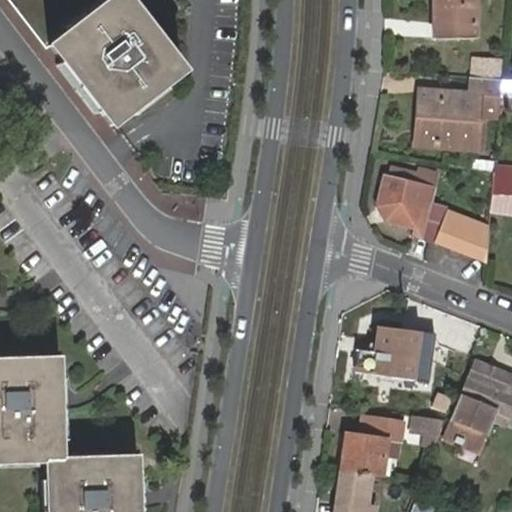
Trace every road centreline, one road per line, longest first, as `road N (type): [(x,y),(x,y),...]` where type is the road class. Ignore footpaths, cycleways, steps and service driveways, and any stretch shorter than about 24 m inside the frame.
road 1 (residential): [(0,30),(129,204),(171,233),(255,250)]
road 2 (secondary): [(278,511),(318,250)]
road 3 (secondary): [(255,250),(216,511)]
road 4 (secondary): [(318,250),(350,0)]
road 5 (secondary): [(286,0),(255,250)]
road 6 (residential): [(511,316),(318,250)]
